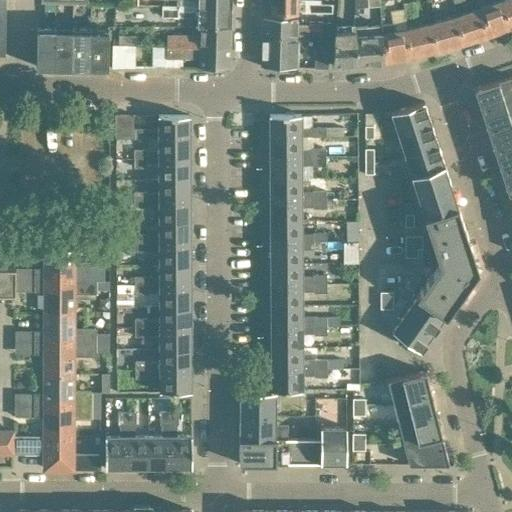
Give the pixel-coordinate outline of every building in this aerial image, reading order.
[(271,0),(271,12),(297,13),(297,11),(332,12),(332,4),(320,3),(320,1),(301,0),(271,0)] [(511,25),(511,0),(502,0),(499,1),(508,27),(511,25)] [(486,36),(508,27),(499,1),(478,10),(486,36)] [(414,2),(402,4),(404,16),(416,14),(414,2)] [(198,25),(200,25),(230,25),(231,7),(199,6),(163,5),(163,16),(198,17),(198,25)] [(382,32),(380,33),(385,61),(409,57),(405,29),(404,16),(403,10),(390,11),(391,23),(381,25),(382,32)] [(478,10),(455,16),(462,43),(486,36),(478,10)] [(297,17),(271,16),(263,16),(262,34),(329,36),(330,22),(308,21),(308,27),(297,26),(297,17)] [(455,16),(432,23),(437,50),(462,43),(455,16)] [(332,63),(332,65),(352,64),(357,63),(354,27),(354,23),(350,23),(351,30),(335,30),(332,63)] [(409,57),(437,50),(432,23),(405,29),(409,57)] [(167,45),(230,46),(230,25),(200,25),(200,36),(167,36),(167,45)] [(381,25),(354,27),(357,63),(385,61),(380,33),(382,32),(381,25)] [(36,66),(54,66),(55,27),(44,27),(37,26),(36,66)] [(73,27),(55,27),(54,66),(72,67),(73,27)] [(72,67),(90,67),(91,28),(73,27),(72,67)] [(108,28),(91,28),(90,67),(108,67),(108,28)] [(262,34),(261,66),(296,67),(296,43),(301,43),(305,48),(315,49),(314,67),(328,68),(329,36),(262,34)] [(119,35),(119,45),(135,45),(140,45),(140,36),(119,35)] [(113,45),(112,67),(135,67),(135,45),(119,45),(113,45)] [(230,46),(167,45),(167,58),(167,67),(182,68),(182,58),(199,58),(199,68),(229,67),(230,46)] [(511,77),(511,76),(474,88),(475,89),(481,109),(511,98),(511,77)] [(511,121),(511,98),(481,109),(488,129),(511,121)] [(424,101),(390,112),(397,134),(431,123),(424,101)] [(158,137),(189,137),(189,115),(158,114),(158,129),(146,129),(146,128),(132,128),(132,114),(115,114),(115,137),(158,137)] [(301,114),(269,114),(269,137),(301,137),(301,136),(342,136),(342,127),(301,127),(301,114)] [(511,121),(488,129),(494,150),(511,144),(511,121)] [(431,123),(397,134),(404,155),(438,144),(431,123)] [(365,125),(365,138),(374,138),(373,125),(365,125)] [(134,150),(134,158),(190,158),(189,137),(158,137),(158,150),(146,151),(146,149),(134,150)] [(301,137),(269,137),(269,157),(325,157),(325,148),(313,148),(313,149),(301,150),(301,137)] [(438,144),(404,155),(411,175),(444,164),(438,144)] [(511,144),(494,150),(501,170),(511,166),(511,144)] [(365,161),(374,161),(373,148),(365,148),(365,161)] [(325,157),(269,157),(270,179),(301,178),(313,178),(313,166),(325,166),(325,157)] [(158,180),(190,179),(190,158),(134,158),(134,167),(146,167),(146,166),(158,166),(158,180)] [(374,161),(365,161),(365,174),(374,174),(374,161)] [(439,262),(417,294),(446,314),(478,268),(444,164),(411,175),(426,222),(430,235),(439,262)] [(508,191),(511,189),(511,166),(501,170),(508,191)] [(301,178),(270,179),(270,200),(326,199),(326,190),(313,190),(313,191),(301,192),(301,178)] [(134,192),(134,201),(190,200),(190,179),(158,180),(159,193),(146,193),(146,192),(134,192)] [(326,208),(326,199),(270,200),(270,221),(302,220),(302,207),(314,207),(314,208),(326,208)] [(190,222),(190,200),(134,201),(134,210),(146,210),(146,208),(159,208),(159,222),(190,222)] [(414,214),(405,213),(405,226),(413,226),(414,214)] [(110,237),(110,220),(109,220),(93,220),(93,237),(110,237)] [(302,220),(270,221),(270,241),(326,241),(344,241),(351,241),(351,231),(326,232),(314,232),(314,233),(302,233),(302,220)] [(134,235),(134,243),(190,243),(190,222),(159,222),(159,236),(146,236),(146,235),(134,235)] [(34,267),(34,269),(34,279),(104,280),(104,261),(72,262),(73,228),(46,228),(46,267),(34,267)] [(405,245),(422,245),(422,235),(405,235),(405,245)] [(326,241),(270,241),(270,263),(302,263),(302,249),(314,249),(314,250),(326,249),(326,241)] [(190,264),(190,243),(134,243),(134,253),(147,252),(147,251),(159,251),(159,264),(190,264)] [(405,245),(405,257),(422,257),(422,245),(405,245)] [(270,263),(270,284),(326,284),(326,275),(314,275),(314,276),(302,276),(302,263),(270,263)] [(135,276),(135,285),(190,285),(190,264),(159,264),(159,277),(147,277),(147,276),(135,276)] [(0,292),(15,293),(15,291),(15,269),(15,266),(0,265),(0,292)] [(34,291),(46,291),(46,311),(72,311),(72,294),(96,294),(96,289),(109,289),(109,280),(104,280),(34,279),(34,291)] [(326,284),(270,284),(270,305),(303,305),(302,292),(314,292),(314,293),(327,293),(326,284)] [(135,285),(115,285),(115,294),(133,294),(135,294),(135,285)] [(190,307),(190,285),(135,285),(135,294),(147,294),(147,292),(159,292),(159,307),(190,307)] [(380,291),(380,300),(393,300),(393,291),(385,291),(380,291)] [(446,314),(417,294),(404,312),(433,332),(446,314)] [(380,300),(380,308),(393,308),(393,300),(380,300)] [(303,305),(270,305),(271,326),(327,325),(339,325),(339,316),(303,316),(303,305)] [(135,319),(135,328),(191,328),(190,307),(159,307),(159,320),(147,320),(147,319),(135,319)] [(72,311),(46,311),(46,330),(33,330),(33,342),(109,342),(109,333),(96,333),(96,328),(72,328),(72,311)] [(418,349),(420,351),(433,332),(404,312),(391,330),(418,349)] [(327,334),(327,325),(271,326),(271,347),(303,347),(303,333),(315,333),(315,334),(327,334)] [(191,349),(191,328),(135,328),(135,337),(147,337),(147,336),(159,335),(159,349),(191,349)] [(45,354),(45,373),(72,373),(72,356),(96,356),(96,351),(109,351),(109,342),(33,342),(33,354),(45,354)] [(303,347),(271,347),(271,368),(344,367),(344,358),(315,358),(315,360),(303,360),(303,347)] [(135,361),(135,370),(147,370),(160,370),(191,369),(191,349),(159,349),(159,362),(147,362),(147,361),(135,361)] [(359,367),(344,367),(271,368),(271,390),(303,390),(303,375),(315,375),(315,376),(359,375),(359,367)] [(191,391),(191,369),(160,370),(160,391),(191,391)] [(147,370),(135,370),(135,379),(148,379),(147,370)] [(393,402),(431,392),(425,370),(387,380),(393,402)] [(72,390),(72,373),(45,373),(45,392),(33,392),(33,404),(100,405),(100,391),(92,391),(92,390),(72,390)] [(239,415),(276,415),(276,391),(271,391),(239,391),(239,415)] [(431,392),(393,402),(398,423),(436,413),(431,392)] [(365,398),(352,398),(352,409),(365,409),(365,398)] [(45,416),(45,435),(45,436),(72,436),(72,419),(92,419),(92,418),(100,418),(100,405),(33,404),(33,416),(45,416)] [(149,467),(170,467),(169,411),(160,411),(160,423),(162,423),(162,436),(148,436),(149,467)] [(169,411),(170,467),(191,467),(191,435),(177,435),(177,423),(178,423),(178,411),(169,411)] [(127,467),(127,412),(119,412),(118,424),(119,424),(119,436),(105,436),(105,467),(127,467)] [(127,467),(149,467),(148,436),(135,436),(135,424),(136,424),(136,412),(127,412),(127,467)] [(403,444),(441,434),(436,413),(398,423),(403,444)] [(276,415),(239,415),(239,438),(276,439),(276,438),(276,415)] [(320,438),(320,463),(346,463),(346,427),(320,426),(320,438)] [(13,435),(13,430),(0,430),(0,453),(12,454),(13,435)] [(352,433),(352,442),(365,442),(365,433),(352,433)] [(441,434),(403,444),(409,464),(449,464),(441,434)] [(72,453),(72,436),(45,436),(45,435),(13,435),(12,454),(45,454),(45,468),(99,468),(99,453),(72,453)] [(276,439),(239,438),(239,463),(276,463),(276,439)] [(290,438),(276,438),(276,439),(276,463),(290,463),(290,438)] [(305,438),(290,438),(290,463),(305,463),(305,438)] [(320,463),(320,438),(305,438),(305,463),(320,463)]
